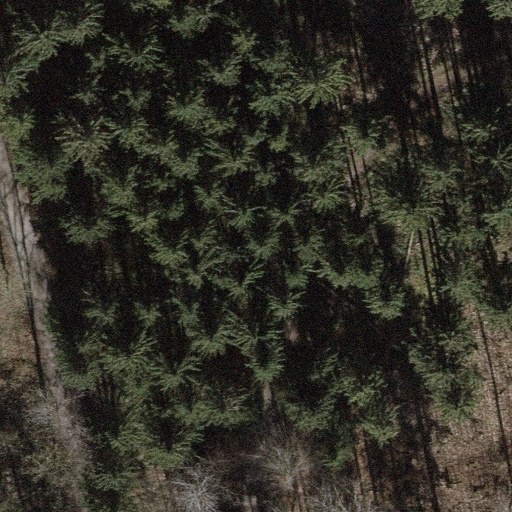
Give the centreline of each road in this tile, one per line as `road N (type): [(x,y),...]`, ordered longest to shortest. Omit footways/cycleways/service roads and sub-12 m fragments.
road 1 (track): [(250,511),(316,129),(511,48)]
road 2 (track): [(0,168),(63,386),(87,511)]
